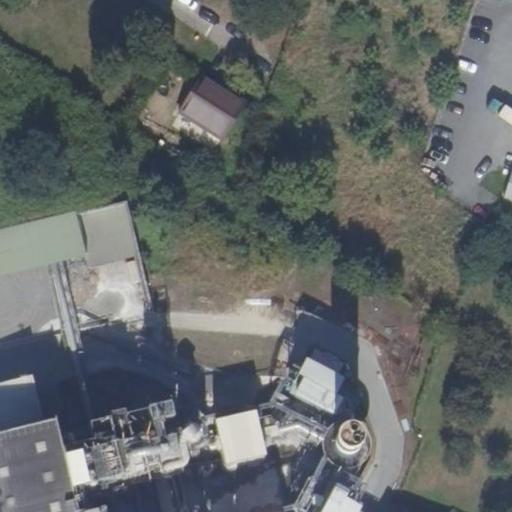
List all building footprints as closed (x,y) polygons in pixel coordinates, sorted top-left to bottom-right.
[(224,146),(249,106),(207,79),(181,119),(224,146)] [(0,284),(85,268),(86,271),(136,261),(126,210),(0,235),(0,284)] [(320,438),(351,367),(311,349),(279,420),(320,438)] [(88,402),(84,383),(72,386),(53,391),(29,397),(33,416),(53,411),(88,402)] [(217,476),(261,472),(256,426),(212,431),(217,476)] [(248,511),(251,511),(243,476),(163,493),(161,485),(113,497),(75,507),(63,461),(65,458),(63,454),(53,456),(48,437),(30,441),(35,461),(0,468),(0,511),(248,511)]
